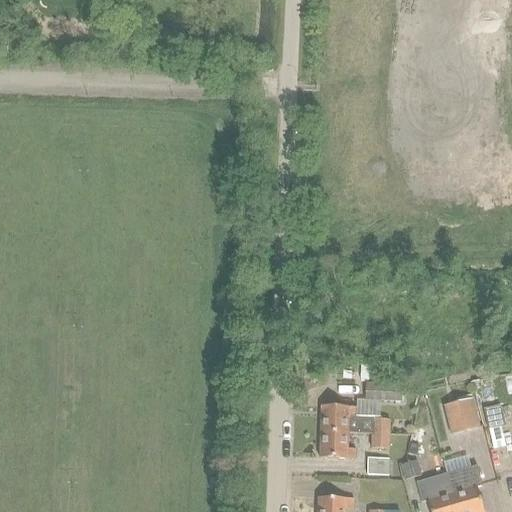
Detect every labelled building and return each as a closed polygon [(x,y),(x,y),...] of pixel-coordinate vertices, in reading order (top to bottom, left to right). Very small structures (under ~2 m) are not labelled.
[(365,386),(365,403),(401,404),(401,387),(365,386)] [(478,430),(472,401),(442,408),(449,437),(478,430)] [(320,434),(391,436),(392,422),(375,421),(375,419),(356,418),(357,409),(321,408),(320,434)] [(490,432),(506,429),(502,409),(486,412),(490,432)] [(390,451),(391,436),(320,434),(319,460),(355,461),(355,451),(347,451),(348,435),(373,436),(372,450),(390,451)] [(411,446),(408,456),(416,458),(419,448),(411,446)] [(388,462),(367,461),(367,476),(388,476),(388,462)] [(417,462),(400,467),(405,482),(422,477),(417,462)] [(477,468),(446,477),(456,511),(482,511),(477,490),(482,488),(477,468)] [(446,476),(416,484),(422,505),(427,503),(429,511),(456,511),(446,477),(446,476)] [(317,511),(344,511),(345,511),(353,511),(353,501),(318,500),(317,511)]
